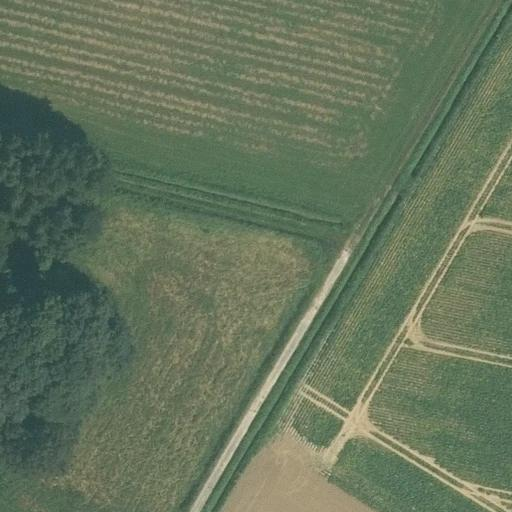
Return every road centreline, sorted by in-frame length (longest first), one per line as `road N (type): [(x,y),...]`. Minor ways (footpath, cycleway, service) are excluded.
road 1 (track): [(494,0),(360,229),(0,143)]
road 2 (track): [(360,229),(194,511)]
